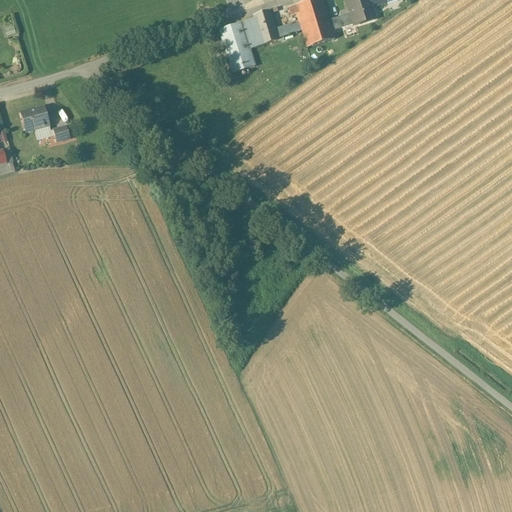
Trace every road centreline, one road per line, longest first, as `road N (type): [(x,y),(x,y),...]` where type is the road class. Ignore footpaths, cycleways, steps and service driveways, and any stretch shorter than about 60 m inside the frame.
road 1 (unclassified): [(80,69),(511,407)]
road 2 (unclassified): [(80,69),(201,27)]
